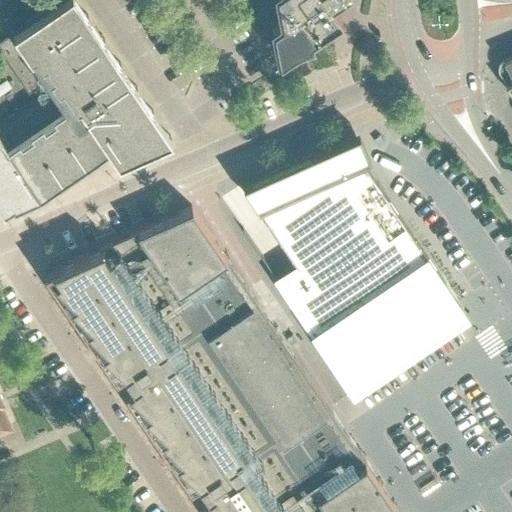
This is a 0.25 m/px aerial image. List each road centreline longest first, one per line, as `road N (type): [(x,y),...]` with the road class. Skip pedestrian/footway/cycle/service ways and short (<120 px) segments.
road 1 (residential): [(0,240),(413,69)]
road 2 (residential): [(0,247),(180,511)]
